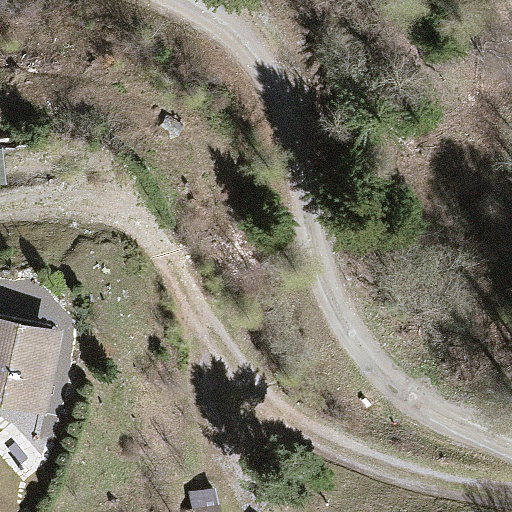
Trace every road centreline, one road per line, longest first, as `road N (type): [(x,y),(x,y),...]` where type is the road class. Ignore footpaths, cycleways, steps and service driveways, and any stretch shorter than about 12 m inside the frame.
road 1 (track): [(0,207),(58,207),(114,220),(147,256),(212,366),(270,417),(417,485),(511,501)]
road 2 (track): [(177,0),(235,33),(264,63),(355,343),(410,394),(511,455)]
